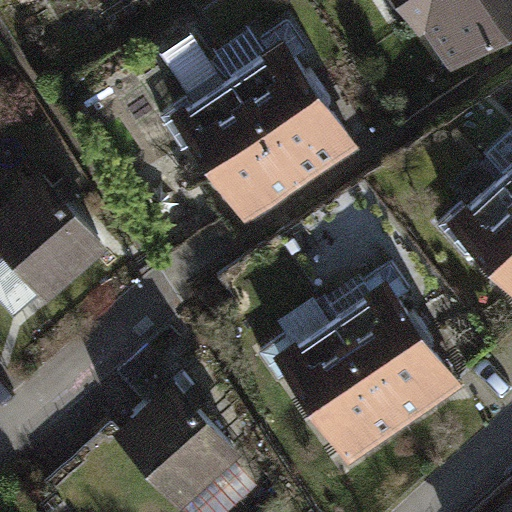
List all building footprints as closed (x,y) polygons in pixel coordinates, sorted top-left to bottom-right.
[(511,0),(416,0),(454,56),(511,16),(511,0)] [(291,48),(179,121),(243,218),(355,145),(291,48)] [(42,175),(0,211),(0,234),(47,288),(101,242),(42,175)] [(511,175),(455,228),(511,289),(511,175)] [(465,389),(393,286),(282,363),(354,466),(465,389)] [(183,383),(129,435),(197,505),(251,454),(183,383)] [(70,511),(52,492),(31,511),(70,511)]
